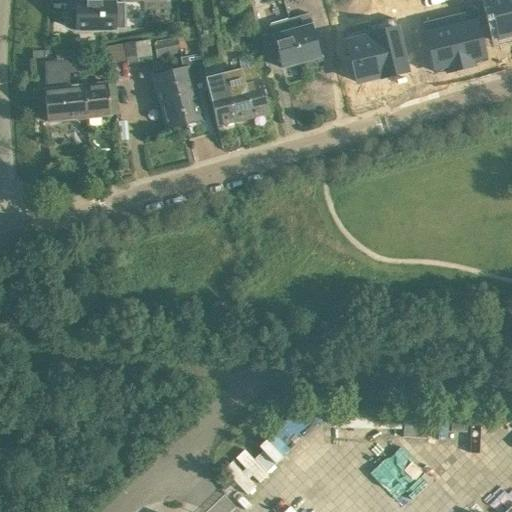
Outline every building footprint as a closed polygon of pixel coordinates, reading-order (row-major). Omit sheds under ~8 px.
[(511,0),(488,0),(498,37),(511,33),(511,0)] [(75,30),(125,30),(125,2),(75,3),(75,10),(71,10),(71,27),(75,27),(75,30)] [(288,19),(300,63),(321,57),(309,14),(288,19)] [(300,63),(288,19),(269,25),(281,68),(300,63)] [(449,26),(460,69),(473,66),(472,62),(484,59),(475,20),(449,26)] [(447,72),(460,69),(449,26),(424,32),(434,71),(446,68),(447,72)] [(370,34),(370,37),(371,36),(381,76),(380,76),(380,78),(407,72),(396,28),(370,34)] [(371,36),(370,37),(346,43),(355,82),(380,76),(381,76),(371,36)] [(153,42),(156,57),(180,52),(177,37),(153,42)] [(127,63),(151,59),(148,41),(124,44),(127,63)] [(105,56),(106,64),(116,63),(113,46),(104,48),(105,56)] [(208,89),(205,79),(202,55),(181,59),(183,67),(188,66),(192,80),(174,84),(175,89),(184,125),(204,120),(196,92),(208,89)] [(75,59),(76,73),(107,70),(106,64),(105,56),(95,57),(95,58),(75,59)] [(85,118),(81,86),(70,87),(68,73),(76,73),(75,59),(45,62),(46,121),(85,118)] [(188,66),(183,67),(152,75),(156,93),(175,89),(174,84),(192,80),(188,66)] [(241,70),(253,118),(268,114),(256,66),(241,70)] [(236,122),(253,118),(241,70),(224,74),(236,122)] [(217,127),(236,122),(224,74),(205,79),(208,89),(217,127)] [(81,86),(85,118),(110,115),(110,114),(117,113),(115,85),(107,86),(107,83),(81,86)] [(184,125),(175,89),(156,93),(166,129),(184,125)] [(390,411),(333,409),(332,425),(389,427),(390,411)] [(244,493),(287,452),(266,430),(247,448),(243,444),(219,467),(244,493)]
